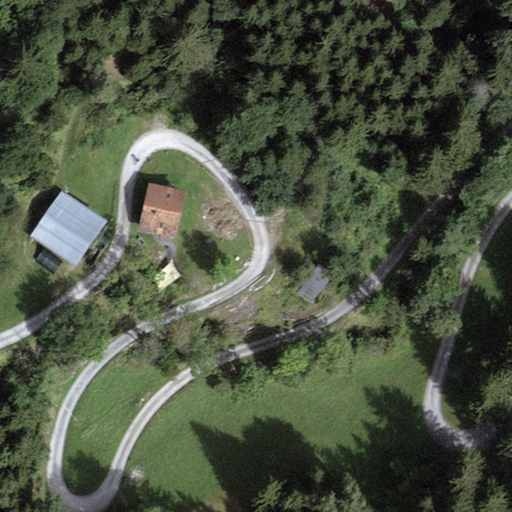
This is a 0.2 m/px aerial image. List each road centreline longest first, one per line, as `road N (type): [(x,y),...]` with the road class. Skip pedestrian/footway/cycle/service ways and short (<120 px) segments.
road 1 (track): [(0,341),(68,302),(108,267),(132,166),(154,142),(184,142),(239,194),(262,240),(251,275),(106,353),(68,404),(55,448),(55,490),(73,506),(97,503),(160,397),(199,368),(335,317),(511,130)]
road 2 (track): [(511,198),(463,285),(431,415),(445,435),(469,443),(495,425),(511,394)]
